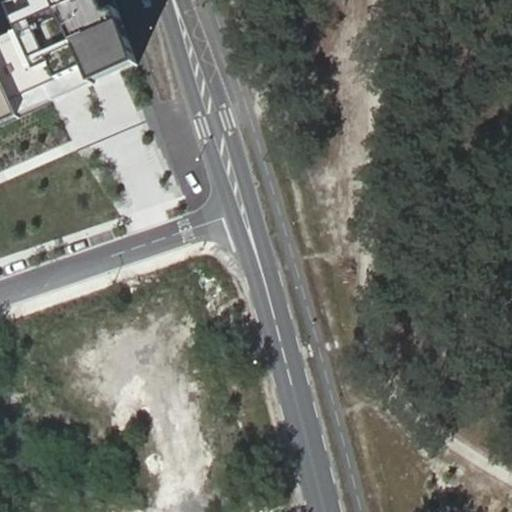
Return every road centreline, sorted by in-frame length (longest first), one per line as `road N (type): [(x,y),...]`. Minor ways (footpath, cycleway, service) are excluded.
road 1 (secondary): [(328,511),(247,217)]
road 2 (unknown): [(179,511),(175,427),(145,251)]
road 3 (residential): [(0,299),(247,217)]
road 4 (secondary): [(247,217),(174,0)]
